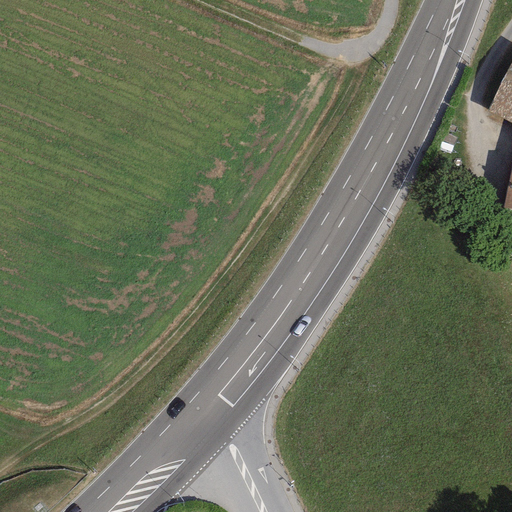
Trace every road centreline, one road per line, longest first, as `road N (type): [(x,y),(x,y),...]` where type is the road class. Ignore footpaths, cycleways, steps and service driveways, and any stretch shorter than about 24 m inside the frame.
road 1 (track): [(370,42),(213,295),(0,456)]
road 2 (secondary): [(208,410),(323,248),(408,98),(451,0)]
road 3 (track): [(389,0),(370,42),(350,51),(307,43),(201,0)]
road 4 (secondary): [(107,511),(208,410)]
road 5 (track): [(511,40),(482,95),(475,174)]
